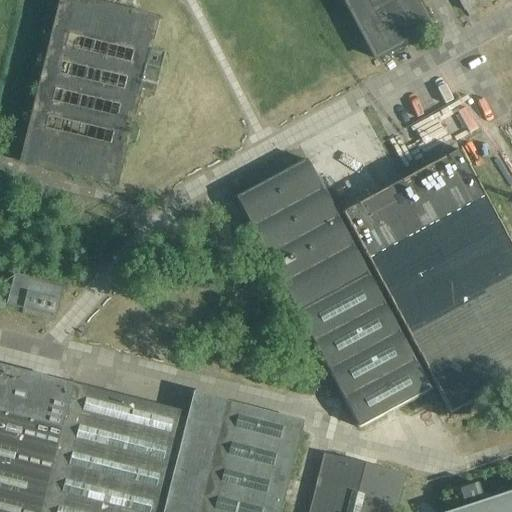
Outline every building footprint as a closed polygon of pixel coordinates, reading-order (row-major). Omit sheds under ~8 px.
[(55,0),(53,7),(41,57),(37,67),(35,77),(31,90),(27,104),(24,116),(33,118),(22,162),(116,185),(127,139),(137,142),(139,132),(129,129),(139,89),(155,93),(164,55),(149,51),(156,20),(79,0),(55,0)] [(416,0),(344,0),(376,59),(432,28),(416,0)] [(474,0),(458,0),(465,11),(477,4),(474,0)] [(511,246),(460,151),(403,182),(390,158),(373,167),(386,191),(343,214),(351,228),(436,387),(451,413),(511,380),(511,246)] [(307,160),(236,199),(285,291),(278,295),(286,311),(294,306),(360,428),(436,387),(351,228),(345,231),(307,160)] [(62,288),(16,276),(8,305),(55,316),(62,288)] [(40,511),(71,385),(0,366),(0,511),(40,511)] [(71,385),(40,511),(164,511),(190,414),(71,385)] [(281,511),(304,422),(195,395),(190,414),(164,511),(281,511)] [(326,457),(312,511),(394,511),(403,477),(326,457)] [(511,511),(511,493),(484,502),(478,485),(469,487),(460,490),(466,508),(453,511),(511,511)]
